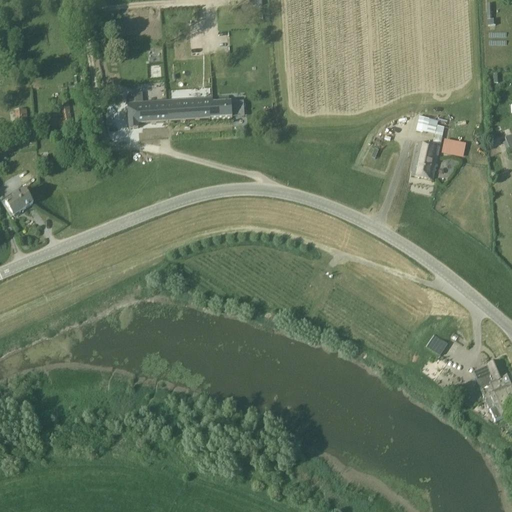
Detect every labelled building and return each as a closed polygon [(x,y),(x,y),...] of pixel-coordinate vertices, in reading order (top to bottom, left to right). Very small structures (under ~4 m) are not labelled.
[(486,5),(487,21),(487,27),(495,27),(495,21),(492,21),(491,21),(490,5),(486,5)] [(138,126),(212,121),(232,119),(231,103),(213,104),(212,100),(143,105),(142,94),(128,95),(129,106),(127,106),(128,130),(138,130),(138,126)] [(26,110),(14,111),(16,131),(28,130),(26,110)] [(66,127),(64,118),(50,120),(52,129),(66,127)] [(426,134),(434,136),(436,128),(438,123),(429,121),(418,119),(415,132),(426,134)] [(434,136),(432,147),(423,145),(423,146),(418,144),(411,177),(416,178),(433,182),(440,149),(444,129),(436,128),(434,136)] [(5,206),(13,219),(33,206),(25,193),(5,206)] [(433,337),(426,347),(425,348),(439,358),(447,346),(433,337)] [(511,415),(511,380),(503,360),(472,373),(494,423),(511,415)]
